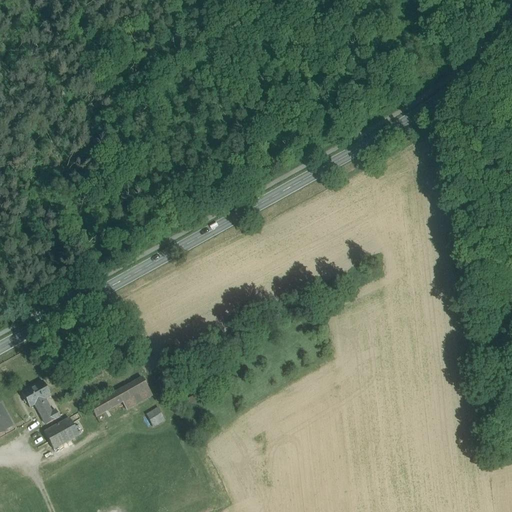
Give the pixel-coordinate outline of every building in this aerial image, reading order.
[(98,367),(84,374),(87,382),(101,374),(98,367)] [(142,378),(117,392),(122,403),(126,410),(152,395),(142,378)] [(42,382),(22,393),(21,393),(29,408),(35,405),(44,400),(50,396),(42,382)] [(117,392),(90,407),(96,418),(122,403),(117,392)] [(51,414),(44,400),(35,405),(43,419),(51,414)] [(1,406),(0,405),(0,433),(13,426),(1,406)] [(164,420),(158,408),(146,415),(152,427),(164,420)] [(51,414),(43,419),(46,425),(59,418),(56,411),(51,414)] [(69,419),(44,433),(53,450),(79,436),(69,419)]
